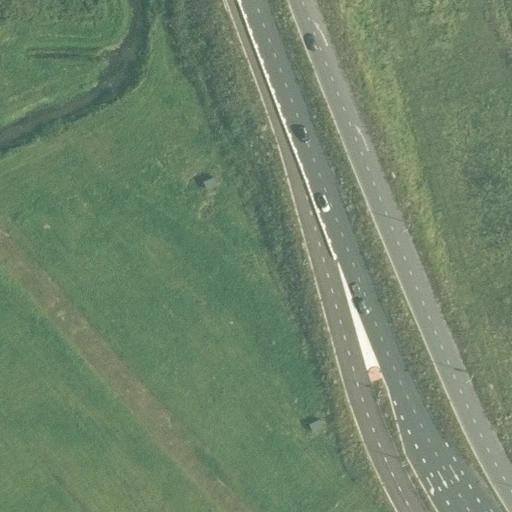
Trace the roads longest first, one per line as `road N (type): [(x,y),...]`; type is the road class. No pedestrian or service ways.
road 1 (tertiary): [(511,493),(457,387),(298,0)]
road 2 (unknown): [(199,511),(0,286)]
road 3 (unclassified): [(346,247),(354,380),(368,427),(395,482),(439,467)]
road 4 (tertiary): [(253,0),(346,247)]
road 5 (tertiary): [(346,247),(439,467)]
